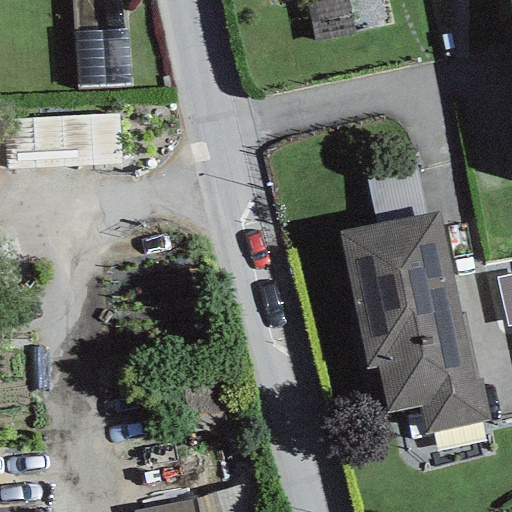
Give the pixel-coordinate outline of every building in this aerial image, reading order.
[(268,0),(272,15),(347,0),(268,0)] [(77,15),(79,75),(138,72),(135,12),(77,15)] [(5,171),(120,165),(117,116),(3,122),(5,171)] [(441,235),(338,259),(379,437),(483,413),(441,235)] [(223,511),(264,511),(255,482),(218,494),(223,511)] [(200,511),(199,500),(135,511),(200,511)]
